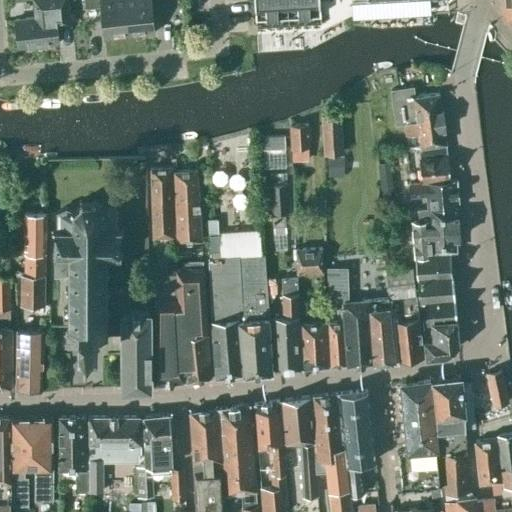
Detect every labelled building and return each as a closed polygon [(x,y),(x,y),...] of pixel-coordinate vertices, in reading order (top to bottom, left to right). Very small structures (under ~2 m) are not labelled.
[(71,25),(67,0),(32,0),(34,16),(15,18),(18,46),(58,42),(55,18),(69,17),(70,25),(71,25)] [(104,37),(129,35),(124,0),(83,0),(84,7),(100,5),(104,37)] [(124,0),(129,35),(153,32),(150,0),(124,0)] [(253,0),(255,18),(320,14),(318,0),(253,0)] [(511,19),(511,0),(501,0),(503,20),(511,19)] [(395,123),(403,122),(441,116),(438,93),(414,96),(412,86),(390,89),(395,123)] [(321,115),(323,151),(341,151),(339,114),(321,115)] [(418,132),(420,145),(445,142),(441,116),(403,122),(405,134),(418,132)] [(289,124),(291,159),(308,158),(307,146),(308,146),(307,123),(289,124)] [(257,135),(258,148),(286,147),(285,134),(257,135)] [(447,154),(445,142),(420,145),(419,146),(421,181),(450,179),(447,154)] [(390,161),(377,163),(378,173),(379,176),(391,175),(390,161)] [(150,167),(152,236),(173,236),(171,166),(150,167)] [(197,168),(173,170),(174,194),(198,192),(197,168)] [(426,193),(427,206),(453,205),(458,204),(456,178),(450,179),(421,181),(409,182),(410,194),(426,193)] [(270,184),(271,212),(287,211),(286,183),(270,184)] [(392,185),(380,187),(381,200),(394,199),(392,185)] [(200,216),(198,192),(174,194),(175,217),(200,216)] [(106,334),(106,331),(106,287),(105,271),(109,271),(109,269),(105,269),(105,253),(117,253),(120,256),(122,255),(119,252),(119,230),(123,230),(123,228),(117,228),(117,210),(110,207),(110,206),(107,206),(107,207),(101,210),(94,203),(95,200),(93,199),(91,203),(82,203),(81,199),(78,200),(81,204),(73,210),(65,207),(57,211),(57,228),(51,228),(51,230),(55,230),(55,252),(52,255),(54,256),(54,275),(68,275),(68,287),(65,287),(65,290),(68,290),(68,306),(65,306),(65,308),(68,308),(68,326),(64,331),(70,338),(77,337),(77,344),(97,345),(97,334),(106,334)] [(456,250),(453,205),(427,206),(418,207),(419,220),(411,221),(417,278),(451,275),(449,250),(456,250)] [(45,212),(25,212),(24,252),(44,252),(45,212)] [(175,217),(176,241),(201,239),(200,216),(175,217)] [(216,216),(207,217),(208,232),(217,231),(216,216)] [(295,248),(296,272),(322,270),(321,247),(295,248)] [(44,252),(24,252),(24,273),(44,274),(44,252)] [(264,252),(238,254),(208,256),(211,320),(215,375),(243,372),(272,370),(264,252)] [(211,376),(207,333),(202,260),(177,261),(178,270),(176,270),(176,274),(159,275),(160,290),(154,290),(154,359),(153,359),(154,384),(185,380),(211,376)] [(21,274),(20,303),(43,303),(44,274),(24,273),(24,274),(21,274)] [(0,307),(10,307),(10,275),(0,275),(0,307)] [(271,316),(275,370),(302,368),(298,322),(296,275),(281,276),(282,311),(287,311),(287,315),(271,316)] [(447,353),(458,342),(451,275),(417,278),(419,309),(426,356),(447,353)] [(413,277),(387,280),(391,320),(395,359),(422,356),(415,294),(413,277)] [(109,288),(109,287),(106,287),(106,331),(121,331),(122,386),(150,385),(149,309),(129,310),(129,289),(109,288)] [(395,359),(387,296),(368,298),(373,361),(395,359)] [(346,364),(373,361),(368,298),(341,300),(343,322),(344,336),(346,364)] [(300,322),(302,368),(327,365),(325,321),(300,322)] [(344,336),(343,322),(328,323),(330,365),(346,364),(344,336)] [(0,387),(13,388),(13,328),(0,327),(0,387)] [(42,388),(43,352),(43,329),(16,328),(15,388),(42,388)] [(500,369),(486,372),(492,404),(496,419),(510,416),(507,401),(500,369)] [(460,375),(432,379),(434,399),(432,399),(436,446),(439,486),(442,500),(443,500),(455,498),(455,492),(469,490),(466,466),(466,426),(474,426),(470,384),(461,381),(460,375)] [(439,486),(436,446),(432,399),(429,379),(401,383),(407,449),(397,450),(399,474),(401,490),(439,486)] [(362,491),(359,461),(374,460),(367,389),(339,392),(349,493),(362,491)] [(350,510),(337,392),(309,395),(315,469),(326,467),(331,511),(350,510)] [(302,496),(317,495),(315,469),(309,395),(281,398),(284,442),(298,441),(302,496)] [(271,486),(260,487),(261,511),(269,511),(284,511),(287,511),(278,399),(253,402),(257,447),(271,446),(274,473),(270,474),(271,486)] [(241,506),(241,511),(257,511),(256,505),(255,490),(248,403),(218,407),(224,492),(241,491),(242,506),(241,506)] [(189,411),(195,511),(224,511),(217,407),(189,411)] [(136,464),(137,495),(154,494),(152,464),(171,463),(169,413),(143,415),(145,464),(136,464)] [(34,498),(52,498),(52,466),(52,415),(10,416),(11,504),(27,503),(27,477),(24,477),(23,466),(34,466),(34,498)] [(74,490),(89,490),(89,468),(84,467),(84,415),(58,415),(58,468),(77,468),(77,473),(74,473),(74,490)] [(137,458),(137,451),(140,451),(139,415),(88,415),(88,458),(89,458),(89,489),(101,489),(101,458),(137,458)] [(0,416),(0,511),(9,511),(8,416),(0,416)] [(493,493),(504,492),(503,485),(511,484),(511,431),(497,433),(497,437),(473,440),(478,483),(491,481),(493,493)] [(170,465),(172,499),(186,498),(185,465),(170,465)] [(475,498),(475,496),(455,498),(443,500),(444,511),(511,511),(511,508),(495,510),(493,496),(475,498)] [(154,511),(155,501),(129,501),(128,511),(154,511)] [(374,511),(373,503),(357,505),(358,511),(374,511)]
